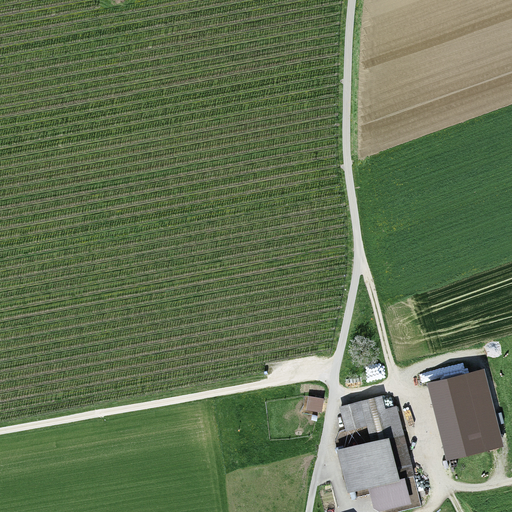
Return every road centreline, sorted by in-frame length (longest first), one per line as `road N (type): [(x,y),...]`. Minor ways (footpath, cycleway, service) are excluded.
road 1 (track): [(0,429),(336,367)]
road 2 (unclassified): [(359,251),(308,511)]
road 3 (residential): [(350,0),(344,146),(359,251)]
